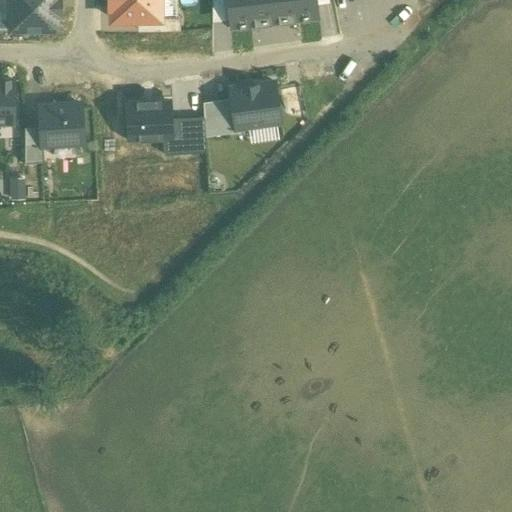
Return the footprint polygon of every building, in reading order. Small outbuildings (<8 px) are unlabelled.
[(0,11),(0,29),(57,28),(57,12),(60,12),(59,0),(9,0),(9,11),(0,11)] [(163,22),(163,0),(107,0),(108,22),(163,22)] [(225,0),(229,29),(274,24),(271,0),(225,0)] [(271,0),(274,24),(319,19),(316,0),(271,0)] [(0,122),(13,122),(12,80),(0,80),(0,122)] [(276,122),(280,121),(274,82),(230,88),(231,98),(236,128),(237,128),(248,126),(276,122)] [(171,98),(124,100),(126,141),(162,139),(163,155),(174,154),(172,118),(171,98)] [(231,98),(203,102),(204,117),(205,137),(238,132),(237,128),(236,128),(231,98)] [(83,142),(81,104),(39,106),(40,127),(41,145),(83,142)] [(172,118),(174,154),(206,153),(205,137),(204,117),(172,118)] [(276,122),(248,126),(250,142),(278,138),(276,122)] [(40,127),(24,127),(25,164),(44,163),(43,144),(41,145),(40,127)]
